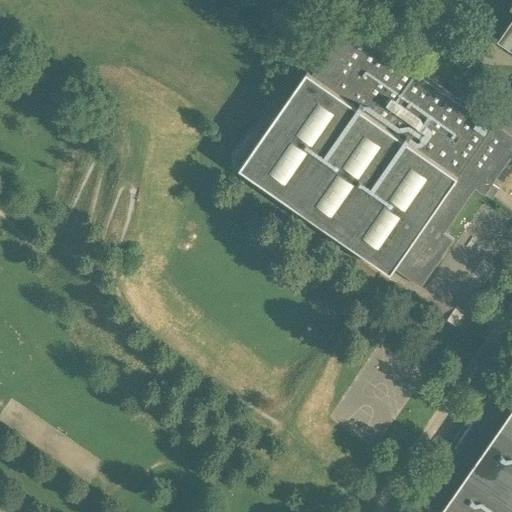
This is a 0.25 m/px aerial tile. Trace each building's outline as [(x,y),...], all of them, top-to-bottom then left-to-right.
[(511,137),(495,125),(348,24),(312,76),(306,72),(239,169),(391,273),(394,269),(420,287),(453,240),(444,233),(474,189),(484,196),(484,195),(492,200),(498,190),(491,185),(511,154),(511,137)] [(244,66),(232,58),(220,76),(232,84),(244,66)] [(0,122),(18,94),(0,83),(0,122)] [(511,99),(495,125),(510,136),(511,133),(511,99)] [(511,511),(511,388),(501,381),(417,503),(431,511),(511,511)]
